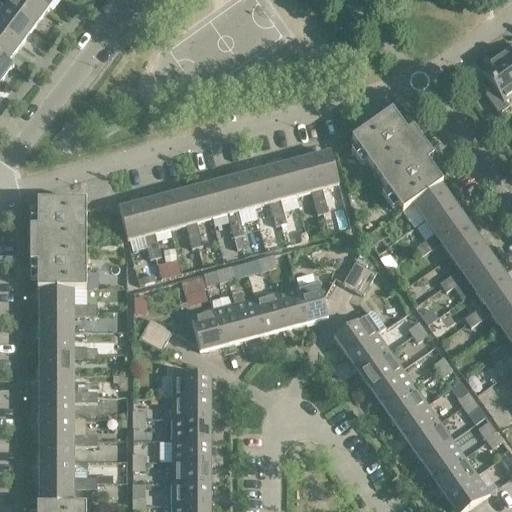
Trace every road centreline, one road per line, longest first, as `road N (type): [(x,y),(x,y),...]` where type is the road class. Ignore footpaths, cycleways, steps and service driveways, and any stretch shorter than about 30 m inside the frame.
road 1 (residential): [(0,190),(421,77)]
road 2 (residential): [(272,511),(273,444),(289,413),(319,428),(375,511)]
road 3 (residential): [(0,175),(130,0)]
road 4 (residential): [(511,206),(421,77)]
